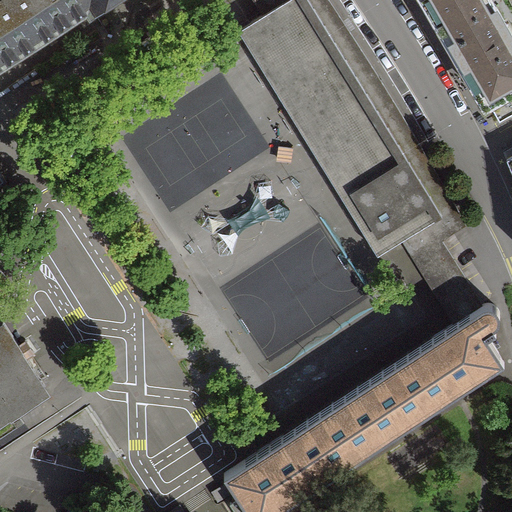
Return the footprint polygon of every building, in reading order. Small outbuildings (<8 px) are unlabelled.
[(0,0),(0,60),(93,0),(95,0),(100,5),(107,0),(0,0)] [(449,211),(321,0),(255,0),(226,17),(372,258),(386,250),(399,242),(449,211)] [(511,16),(503,0),(439,0),(433,3),(501,118),(511,111),(511,16)] [(386,250),(433,338),(484,304),(442,238),(449,211),(399,242),(386,250)] [(490,301),(484,304),(433,338),(225,472),(239,493),(230,498),(239,511),(316,511),(302,490),(503,361),(482,330),(501,318),(490,301)] [(3,321),(0,323),(0,426),(51,392),(27,356),(3,321)]
